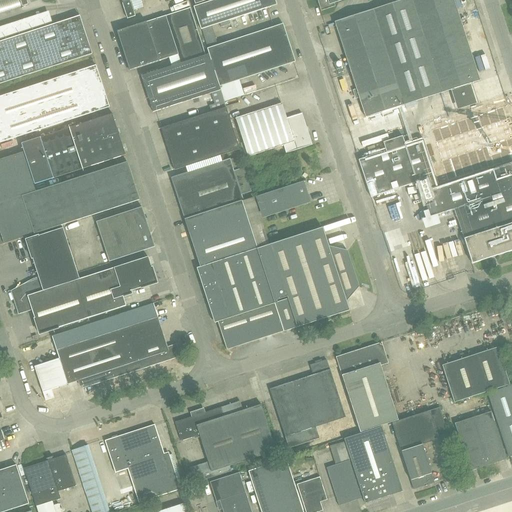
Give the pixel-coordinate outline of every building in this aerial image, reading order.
[(207,0),(121,0),(126,14),(124,15),(125,19),(135,16),(130,0),(131,0),(193,0),(195,4),(207,0)] [(213,0),(193,7),(200,29),(220,23),(221,27),(230,24),(230,22),(229,20),(248,14),(267,8),(276,5),(274,0),(213,0)] [(343,0),(316,0),(320,11),(335,6),(334,3),(343,0)] [(441,93),(470,83),(479,80),(457,10),(453,0),(402,0),(373,10),(334,22),(350,72),(357,92),(365,117),(403,105),(441,93)] [(117,31),(129,71),(139,68),(178,55),(181,63),(205,55),(190,8),(138,25),(117,31)] [(0,23),(0,25),(1,31),(0,30),(0,35),(53,21),(51,11),(0,23)] [(0,41),(0,83),(92,54),(79,16),(0,41)] [(219,86),(295,62),(283,24),(273,27),(218,45),(215,39),(205,42),(207,48),(207,49),(208,54),(220,90),(219,86)] [(153,112),(156,111),(220,90),(208,54),(205,55),(181,63),(141,76),(153,112)] [(0,142),(95,112),(109,107),(95,66),(69,74),(27,88),(0,96),(0,142)] [(286,153),(312,145),(302,113),(286,118),(285,112),(282,103),(235,118),(247,157),(283,145),(286,153)] [(511,137),(501,106),(432,128),(448,175),(511,154),(511,137)] [(221,155),(228,153),(239,149),(225,108),(161,128),(174,170),(186,166),(221,155)] [(124,153),(122,145),(118,135),(119,135),(117,128),(116,128),(112,115),(113,115),(112,114),(111,115),(102,118),(101,116),(97,118),(97,119),(30,141),(21,143),(24,152),(35,186),(54,180),(53,178),(116,158),(125,155),(126,155),(125,154),(125,155),(124,153)] [(358,160),(371,197),(424,180),(428,189),(432,202),(425,204),(429,216),(436,214),(454,209),(472,263),(511,250),(511,161),(438,186),(423,139),(405,145),(402,136),(383,142),(386,151),(358,160)] [(0,159),(0,197),(35,186),(24,152),(0,159)] [(221,155),(186,166),(188,172),(223,161),(221,155)] [(184,220),(241,201),(243,200),(241,195),(251,192),(243,168),(234,171),(230,159),(223,161),(188,172),(171,178),(184,220)] [(139,200),(127,162),(118,165),(55,185),(54,180),(35,186),(0,197),(0,233),(3,244),(6,243),(63,225),(131,203),(139,200)] [(184,220),(200,267),(269,244),(260,219),(310,202),(303,181),(255,197),(260,212),(258,212),(253,198),(242,202),(241,201),(184,220)] [(96,222),(109,262),(154,247),(141,207),(134,209),(96,222)] [(269,245),(269,244),(200,267),(200,268),(218,323),(226,350),(349,310),(346,301),(359,286),(347,250),(328,246),(322,228),(269,245)] [(29,250),(30,252),(38,277),(32,280),(11,291),(18,314),(31,310),(39,333),(89,317),(77,280),(79,279),(62,229),(26,240),(28,247),(29,250)] [(126,305),(122,296),(122,295),(130,293),(130,291),(140,288),(140,289),(156,283),(148,257),(79,279),(77,280),(89,317),(126,305)] [(176,344),(167,347),(157,317),(56,350),(67,384),(80,380),(82,388),(180,356),(176,344)] [(398,420),(397,419),(380,366),(388,363),(381,342),(336,357),(338,365),(360,432),(398,420)] [(454,402),(481,393),(509,384),(497,347),(442,365),(454,402)] [(345,417),(330,369),(329,368),(327,359),(310,365),(313,375),(300,379),(315,427),(345,417)] [(273,400),(285,437),(289,448),(319,438),(315,427),(300,379),(269,389),(273,400)] [(511,384),(487,393),(493,411),(508,457),(510,456),(511,461),(511,384)] [(231,471),(230,465),(275,451),(261,404),(242,410),(240,401),(221,407),(175,422),(181,441),(199,435),(208,462),(189,468),(194,483),(231,471)] [(448,436),(444,423),(439,408),(413,416),(422,444),(448,436)] [(470,471),(498,462),(506,459),(490,411),(454,423),(470,471)] [(434,482),(422,444),(413,416),(392,423),(413,487),(413,489),(434,482)] [(155,426),(105,442),(115,473),(127,469),(138,503),(183,488),(172,454),(165,456),(155,426)] [(402,491),(393,463),(381,427),(344,439),(364,503),(402,491)] [(338,505),(351,501),(362,498),(364,503),(344,439),(343,439),(343,440),(336,442),(343,462),(326,467),(336,497),(338,505)] [(47,458),(48,461),(24,468),(35,504),(36,506),(60,499),(58,491),(75,486),(66,455),(55,458),(54,456),(47,458)] [(302,511),(286,459),(248,471),(261,511),(302,511)] [(16,465),(0,469),(0,491),(6,511),(29,504),(16,465)] [(251,511),(239,472),(210,482),(219,509),(222,508),(223,511),(251,511)] [(296,484),(305,511),(318,511),(323,511),(320,502),(327,500),(319,477),(296,484)]
